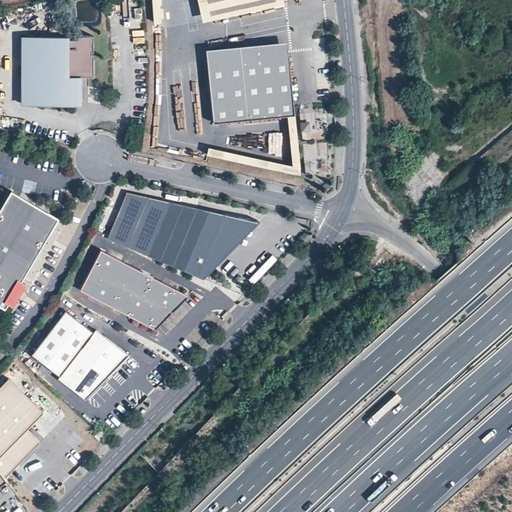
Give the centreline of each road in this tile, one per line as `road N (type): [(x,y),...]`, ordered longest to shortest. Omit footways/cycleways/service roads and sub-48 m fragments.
road 1 (residential): [(65,511),(269,300),(343,209)]
road 2 (motorway): [(511,245),(220,511)]
road 3 (motorway): [(511,307),(287,511)]
road 4 (residential): [(343,209),(98,158)]
road 5 (motorway): [(339,511),(511,355)]
road 6 (unclassified): [(343,209),(381,226),(444,275),(511,351)]
road 7 (residential): [(343,209),(355,128),(345,0)]
road 8 (motorway): [(405,511),(511,416)]
